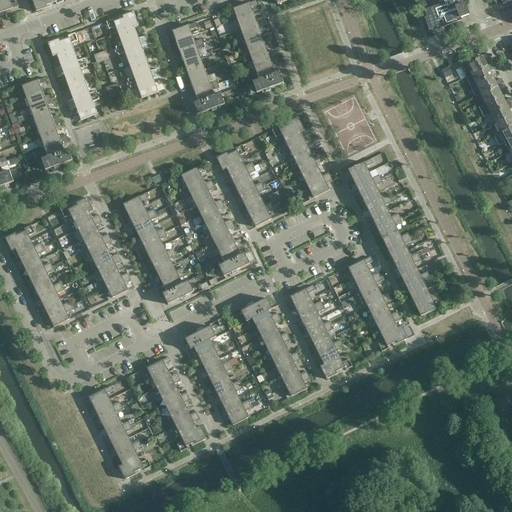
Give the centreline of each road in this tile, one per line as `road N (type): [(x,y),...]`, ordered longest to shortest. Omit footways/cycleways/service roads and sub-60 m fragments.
road 1 (residential): [(68,380),(289,273)]
road 2 (residential): [(68,380),(51,372),(0,267)]
road 3 (residential): [(337,249),(343,226),(320,219),(274,242),(289,273)]
